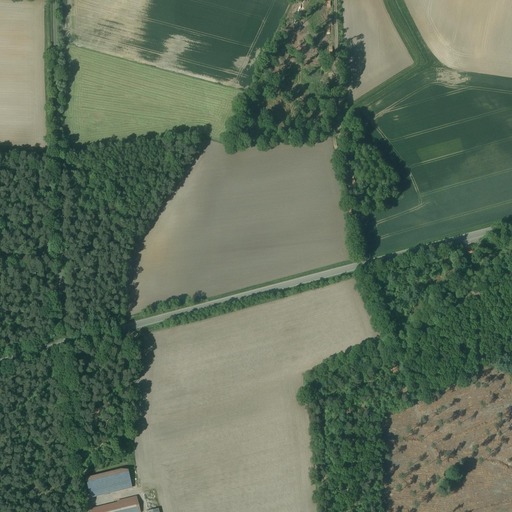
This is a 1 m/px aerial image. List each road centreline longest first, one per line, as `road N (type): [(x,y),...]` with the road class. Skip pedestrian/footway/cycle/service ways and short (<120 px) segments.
road 1 (secondary): [(511,225),(50,348)]
road 2 (unclassified): [(55,0),(60,92),(50,348)]
road 3 (unclassified): [(50,348),(82,511)]
